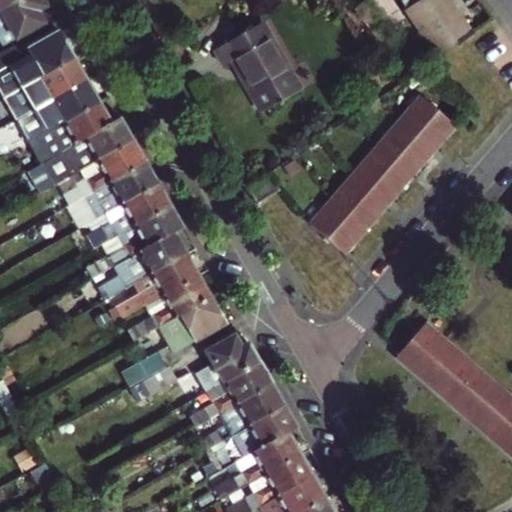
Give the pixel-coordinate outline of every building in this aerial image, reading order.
[(44,6),(40,0),(9,0),(0,5),(0,29),(7,42),(42,22),(36,10),(44,6)] [(418,0),(405,9),(437,58),(471,34),(448,0),(418,0)] [(261,22),(214,48),(223,65),(231,61),(260,112),(299,90),(261,22)] [(18,57),(12,45),(0,51),(0,79),(3,84),(0,85),(0,94),(1,97),(20,86),(73,57),(58,31),(27,48),(28,51),(18,57)] [(7,124),(33,109),(86,79),(73,57),(20,86),(26,98),(1,113),(7,124)] [(86,79),(33,109),(45,131),(98,101),(86,79)] [(398,122),(375,148),(354,173),(332,198),(310,224),(343,253),(365,227),(387,202),(409,176),(431,150),(453,125),(420,97),(398,122)] [(31,167),(39,163),(111,122),(98,101),(45,131),(37,136),(19,146),(18,146),(31,167)] [(111,122),(39,163),(52,184),(79,168),(132,138),(120,117),(111,122)] [(19,146),(37,136),(30,125),(13,134),(19,146)] [(66,205),(106,182),(144,160),(132,138),(79,168),(86,181),(61,195),(66,205)] [(144,160),(106,182),(112,192),(97,200),(99,202),(74,216),(79,226),(104,212),(157,182),(144,160)] [(246,187),(256,204),(278,190),(267,173),(246,187)] [(110,224),(116,235),(169,204),(157,182),(104,212),(110,224)] [(116,235),(129,257),(173,232),(182,227),(169,204),(116,235)] [(107,240),(116,235),(110,224),(101,229),(107,240)] [(86,238),(92,249),(107,240),(101,229),(86,238)] [(185,252),(173,232),(129,257),(121,261),(133,282),(185,252)] [(99,259),(105,270),(119,263),(113,252),(99,259)] [(133,282),(124,287),(132,303),(125,307),(129,314),(145,305),(197,274),(185,252),(133,282)] [(147,332),(157,326),(210,296),(197,274),(145,305),(151,315),(127,329),(133,340),(147,332)] [(210,296),(157,326),(166,342),(174,338),(178,346),(193,338),(194,341),(225,323),(210,296)] [(511,456),(511,455),(511,398),(500,389),(475,367),(450,346),(424,324),(396,357),(410,370),(435,391),(462,413),(485,434),(511,456)] [(153,342),(147,332),(133,340),(139,350),(153,342)] [(195,374),(205,392),(259,362),(249,344),(240,349),(233,337),(207,351),(214,364),(195,374)] [(141,378),(164,365),(156,351),(126,368),(134,382),(141,378)] [(259,362),(205,392),(212,403),(202,409),(188,417),(194,427),(217,414),(272,384),(259,362)] [(164,365),(141,378),(150,394),(176,380),(167,364),(164,365)] [(126,368),(120,371),(128,385),(134,382),(126,368)] [(0,375),(2,380),(5,385),(15,379),(10,369),(0,374),(0,375)] [(2,380),(0,380),(0,407),(13,431),(26,424),(16,406),(5,385),(2,380)] [(272,384),(217,414),(224,424),(214,430),(215,431),(201,439),(206,449),(230,435),(284,405),(272,384)] [(175,395),(181,406),(195,397),(190,387),(175,395)] [(195,397),(202,409),(212,403),(205,392),(195,397)] [(284,405),(230,435),(236,445),(227,451),(227,452),(212,460),(218,470),(234,461),(287,431),(296,427),(284,405)] [(287,431),(234,461),(240,473),(215,487),(221,498),(264,474),(300,453),(287,431)] [(300,453),(264,474),(269,484),(252,493),(259,505),(312,475),(300,453)] [(46,461),(34,467),(43,485),(56,478),(54,476),(46,461)] [(298,511),(325,497),(312,475),(259,505),(262,511),(298,511)] [(90,511),(79,492),(69,498),(76,511),(90,511)] [(333,511),(325,497),(298,511),(333,511)] [(229,511),(247,511),(251,510),(244,498),(227,508),(229,511)]
